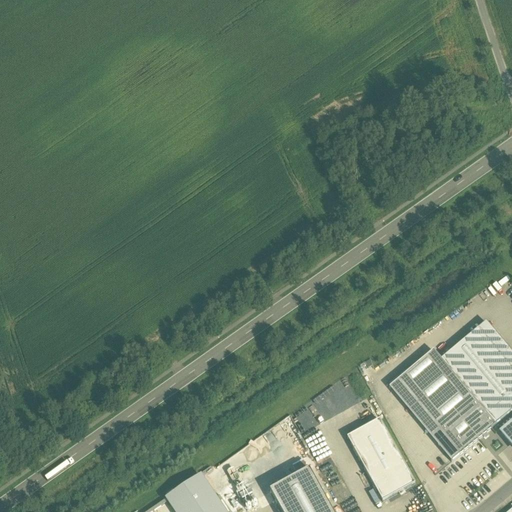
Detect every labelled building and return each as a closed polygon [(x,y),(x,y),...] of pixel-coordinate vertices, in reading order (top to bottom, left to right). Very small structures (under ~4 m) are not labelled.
[(511,370),(480,331),(487,325),(487,324),(441,362),(495,427),(511,413),(511,370)] [(451,463),(495,427),(441,362),(434,353),(390,389),(451,463)] [(415,486),(380,422),(347,440),(383,503),(415,486)] [(511,426),(502,435),(511,446),(511,426)] [(271,493),(281,511),(330,511),(309,472),(271,493)] [(165,502),(171,511),(224,511),(200,477),(165,502)] [(168,511),(170,511),(164,501),(148,511),(145,511),(144,509),(139,511),(168,511)]
